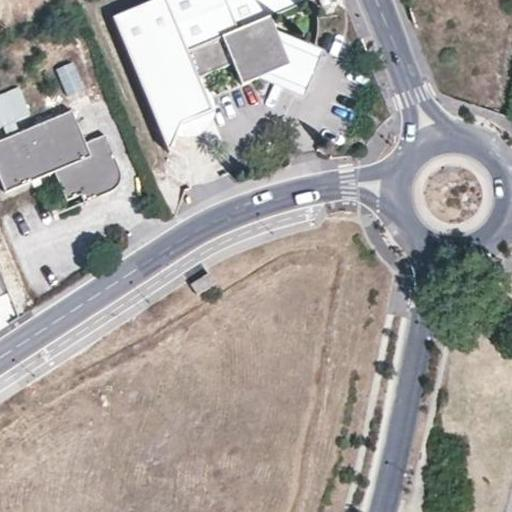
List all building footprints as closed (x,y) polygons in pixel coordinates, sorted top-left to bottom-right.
[(152,0),(119,13),(173,150),(184,121),(215,108),(200,75),(238,61),(246,82),(269,73),(305,92),(321,54),(284,34),(276,15),(314,0),(152,0)] [(73,62),(56,70),(67,95),(84,87),(73,62)] [(19,88),(0,95),(0,128),(3,128),(6,135),(19,130),(16,121),(30,116),(19,88)] [(28,126),(19,130),(6,135),(0,137),(0,177),(4,188),(51,171),(62,201),(77,195),(76,193),(92,187),(96,198),(109,193),(112,190),(116,186),(118,182),(119,177),(119,171),(104,134),(86,142),(72,109),(28,126)] [(76,193),(77,195),(80,204),(96,198),(92,187),(76,193)] [(216,284),(209,273),(191,285),(198,296),(216,284)]
